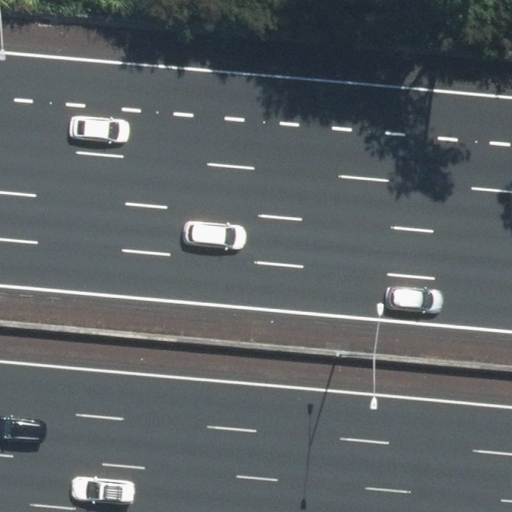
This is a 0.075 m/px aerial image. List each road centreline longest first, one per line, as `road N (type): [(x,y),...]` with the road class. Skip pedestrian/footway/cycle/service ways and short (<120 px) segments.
road 1 (motorway): [(511,456),(0,408)]
road 2 (motorway): [(0,240),(511,287)]
